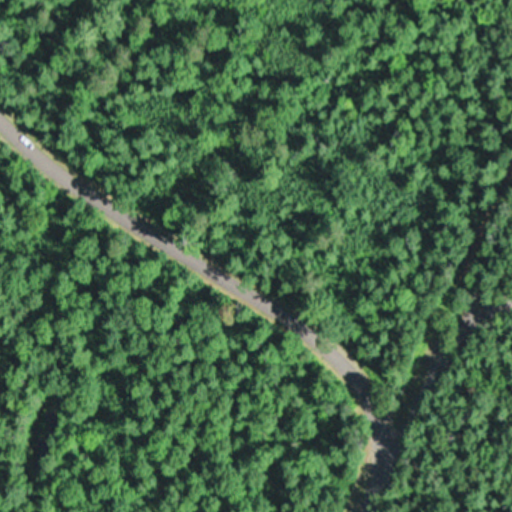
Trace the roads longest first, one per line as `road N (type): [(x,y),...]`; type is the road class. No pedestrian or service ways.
road 1 (residential): [(393,454),(343,355),(257,288),(34,148),(0,115)]
road 2 (residential): [(511,296),(467,322),(428,380),(364,511)]
